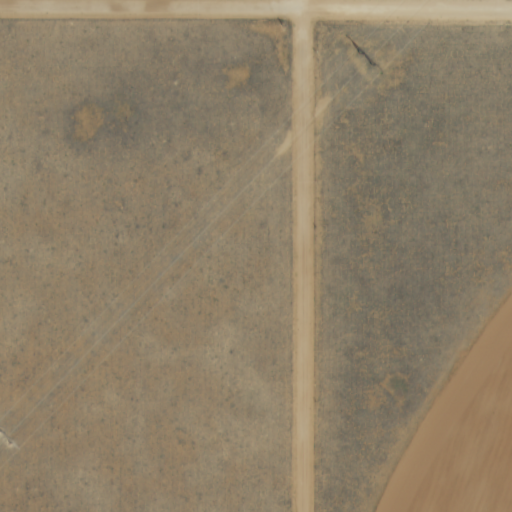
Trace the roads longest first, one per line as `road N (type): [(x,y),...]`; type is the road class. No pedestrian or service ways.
road 1 (residential): [(303,511),(306,0)]
road 2 (residential): [(511,14),(0,12)]
